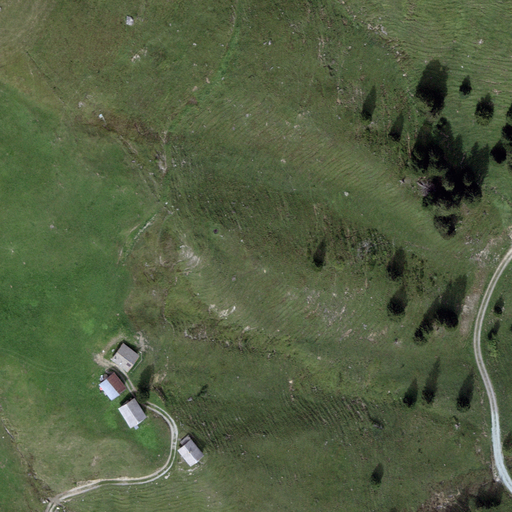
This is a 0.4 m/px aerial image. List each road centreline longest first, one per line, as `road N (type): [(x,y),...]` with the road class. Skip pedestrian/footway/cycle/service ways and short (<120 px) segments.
road 1 (track): [(511,489),(499,464),(475,349),(489,287),(511,250)]
road 2 (track): [(157,406),(174,427),(156,475),(75,491),(55,511)]
